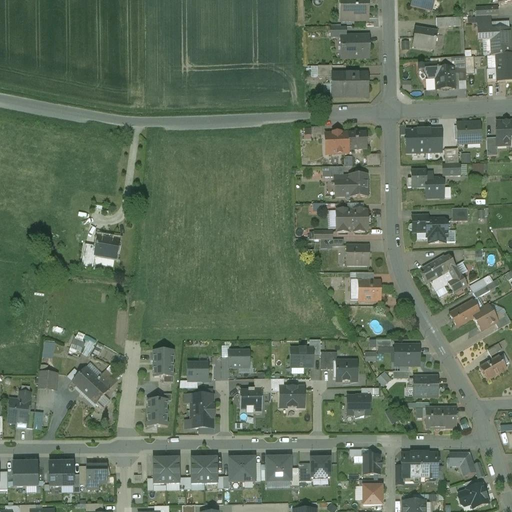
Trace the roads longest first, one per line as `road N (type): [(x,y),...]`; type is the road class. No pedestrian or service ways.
road 1 (residential): [(477,410),(402,282),(388,113)]
road 2 (residential): [(390,443),(124,446)]
road 3 (residential): [(388,113),(161,123)]
road 4 (residential): [(141,282),(124,446)]
road 5 (residential): [(161,123),(0,99)]
road 6 (residential): [(161,123),(141,282)]
road 7 (residential): [(124,446),(0,447)]
road 8 (residential): [(511,107),(388,113)]
